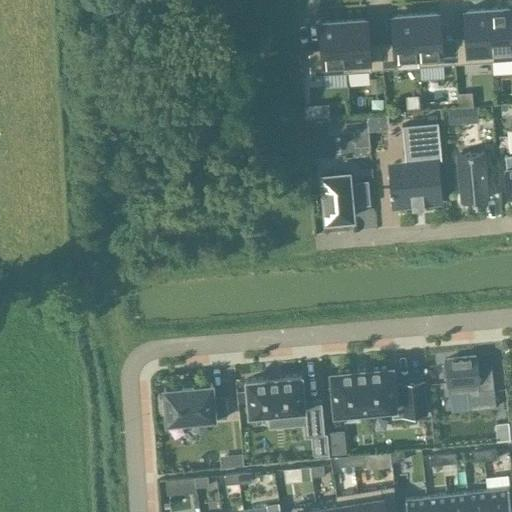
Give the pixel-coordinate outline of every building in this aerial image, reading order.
[(510,7),(488,8),(491,60),(511,58),(511,16),(511,6),(510,6),(510,7)] [(466,36),(453,37),(455,63),(491,60),(488,8),(465,10),(464,10),(466,36)] [(455,63),(453,37),(441,38),(439,11),(438,12),(415,14),(419,65),(455,63)] [(418,65),(419,65),(415,14),(393,15),(392,15),(393,42),(381,42),(383,68),(396,67),(396,57),(417,56),(418,65)] [(383,68),(381,42),(369,43),(367,18),(366,18),(343,20),(347,72),(371,70),(371,69),(383,68)] [(347,72),(343,20),(321,21),(320,21),(322,48),(309,49),(310,74),(347,72)] [(330,115),(329,102),(305,104),(306,117),(330,115)] [(459,107),(449,108),(450,123),(464,122),(463,107),(459,107)] [(399,111),(400,121),(437,119),(436,109),(399,111)] [(367,114),(351,116),(352,130),(353,130),(368,129),(367,114)] [(391,190),(390,190),(390,194),(392,193),(393,207),(412,206),(412,208),(424,207),(424,204),(442,203),(439,171),(437,171),(436,159),(442,159),(438,121),(402,124),(406,160),(406,162),(411,161),(412,173),(391,175),(390,175),(391,190)] [(485,151),(457,153),(461,201),(489,198),(485,151)] [(351,203),(370,201),(368,179),(349,181),(348,172),(322,174),(326,219),(353,217),(351,203)] [(446,366),(443,366),(444,377),(447,376),(449,394),(468,392),(470,409),(496,406),(494,387),(479,388),(477,365),(476,355),(446,358),(446,366)] [(392,366),(332,371),(336,411),(392,406),(393,418),(428,415),(425,379),(401,381),(401,383),(394,384),(392,366)] [(302,373),(246,379),(249,413),(304,408),(306,436),(323,434),(320,398),(304,400),(302,373)] [(167,422),(169,421),(213,417),(213,418),(215,417),(227,416),(225,396),(213,397),(212,385),(213,385),(212,383),(210,383),(210,384),(194,385),(182,386),(166,387),(164,387),(164,389),(165,389),(165,397),(161,398),(162,412),(166,411),(167,419),(167,422)] [(509,421),(495,423),(497,440),(511,439),(511,437),(509,421)] [(301,455),(300,431),(252,433),(253,457),(301,455)] [(483,449),(484,459),(496,458),(495,448),(483,449)] [(471,460),(484,459),(483,449),(470,450),(471,460)] [(390,462),(404,461),(403,451),(390,452),(390,462)] [(455,452),(442,453),(443,463),(456,462),(455,452)] [(243,453),(220,456),(221,467),(244,465),(243,453)] [(352,455),(353,464),(365,463),(365,453),(352,455)] [(443,463),(442,453),(429,454),(430,464),(443,463)] [(339,466),(353,464),(352,455),(339,456),(339,466)] [(323,464),(310,466),(311,476),(324,474),(323,464)] [(311,476),(310,466),(301,466),(302,479),(311,479),(311,476)] [(238,473),(239,482),(251,481),(250,471),(238,473)] [(238,484),(237,474),(224,475),(225,485),(238,484)] [(208,475),(195,476),(196,486),(209,484),(208,475)] [(196,486),(195,476),(180,478),(181,492),(196,491),(196,486)] [(381,487),(357,490),(360,511),(398,511),(394,485),(381,487)] [(488,489),(490,511),(511,511),(508,486),(488,489)] [(490,511),(488,489),(467,491),(469,511),(490,511)] [(335,494),(336,499),(337,499),(339,511),(360,511),(357,490),(335,494)] [(469,511),(467,491),(446,493),(448,511),(469,511)] [(191,493),(164,495),(166,510),(192,509),(191,493)] [(448,511),(446,493),(426,496),(427,511),(448,511)] [(427,511),(426,496),(405,498),(406,511),(427,511)] [(339,511),(337,499),(336,499),(316,502),(317,511),(339,511)] [(267,511),(280,511),(278,501),(266,503),(267,511)] [(317,511),(316,502),(292,506),(293,511),(317,511)]
